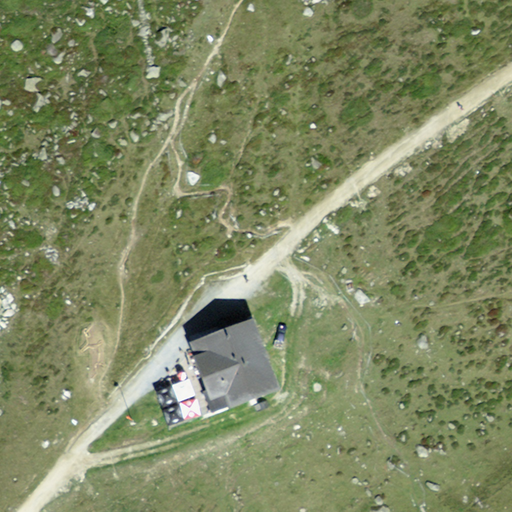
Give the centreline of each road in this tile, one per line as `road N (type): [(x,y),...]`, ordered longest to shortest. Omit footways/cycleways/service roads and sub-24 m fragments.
road 1 (track): [(101,425),(192,318),(245,283),(400,146),(511,72)]
road 2 (track): [(273,255),(294,276),(299,299),(283,366),(288,398),(170,444),(67,466)]
